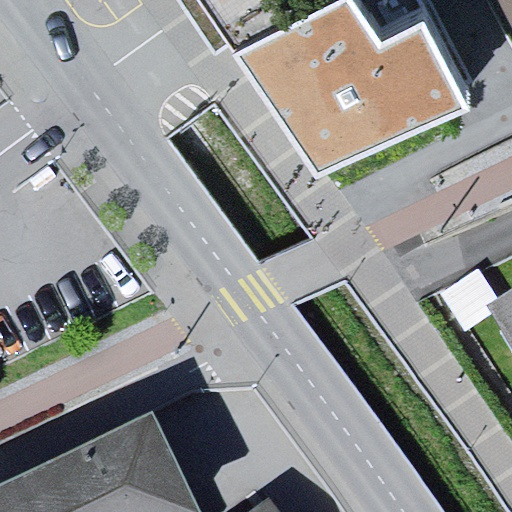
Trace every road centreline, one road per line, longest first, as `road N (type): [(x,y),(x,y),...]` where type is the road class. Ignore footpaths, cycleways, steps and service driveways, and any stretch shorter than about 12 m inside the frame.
road 1 (tertiary): [(25,0),(287,355)]
road 2 (residential): [(0,462),(196,371),(287,355)]
road 3 (tertiary): [(287,355),(398,511)]
